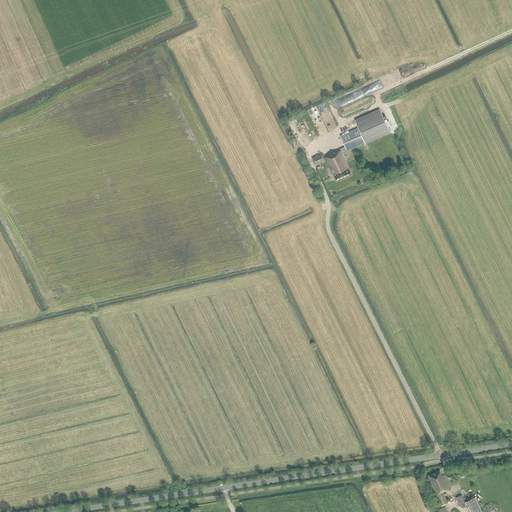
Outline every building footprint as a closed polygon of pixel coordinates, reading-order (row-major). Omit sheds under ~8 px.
[(316,106),(308,110),(318,130),(325,127),(323,123),(324,123),(316,106)] [(342,153),(366,143),(390,132),(380,111),(356,121),(359,128),(340,136),(345,147),(340,149),(340,150),(329,155),(329,156),(324,158),(322,154),(312,158),(315,164),(326,160),(332,174),(333,174),(336,180),(351,173),(342,153)] [(430,482),(441,507),(447,504),(443,493),(446,492),(445,491),(450,489),(444,475),(442,476),(440,471),(428,476),(431,482),(430,482)] [(465,502),(462,495),(456,498),(459,505),(465,502)] [(481,511),(476,498),(466,502),(469,511),(481,511)]
